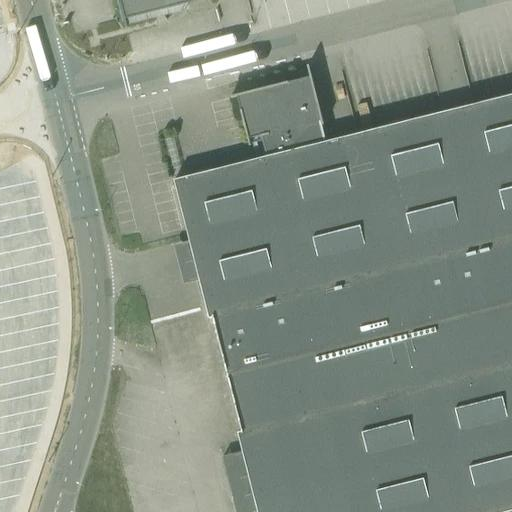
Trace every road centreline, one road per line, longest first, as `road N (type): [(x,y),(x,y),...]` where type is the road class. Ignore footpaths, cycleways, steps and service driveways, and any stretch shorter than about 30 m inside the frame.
road 1 (unclassified): [(54,103),(462,0)]
road 2 (tertiary): [(54,103),(99,284),(90,399),(53,511)]
